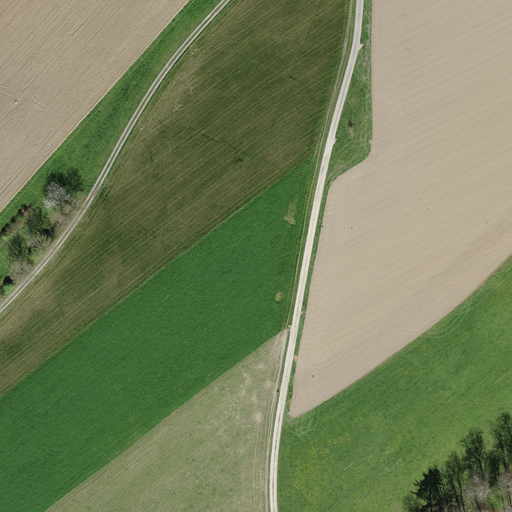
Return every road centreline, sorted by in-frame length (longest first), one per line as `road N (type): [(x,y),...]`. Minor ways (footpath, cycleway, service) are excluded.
road 1 (track): [(359,0),(281,403),(274,511)]
road 2 (track): [(0,308),(80,214),(162,72),(226,0)]
